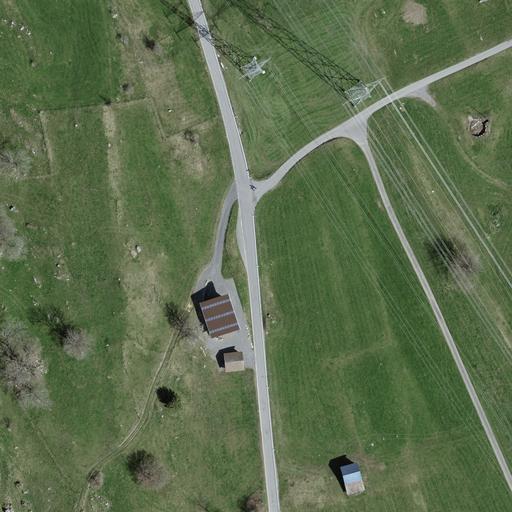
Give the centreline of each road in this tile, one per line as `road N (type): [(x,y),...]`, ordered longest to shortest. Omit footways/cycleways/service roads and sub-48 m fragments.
road 1 (tertiary): [(274,511),(243,185),(194,0)]
road 2 (track): [(208,270),(137,429),(92,470),(77,511)]
